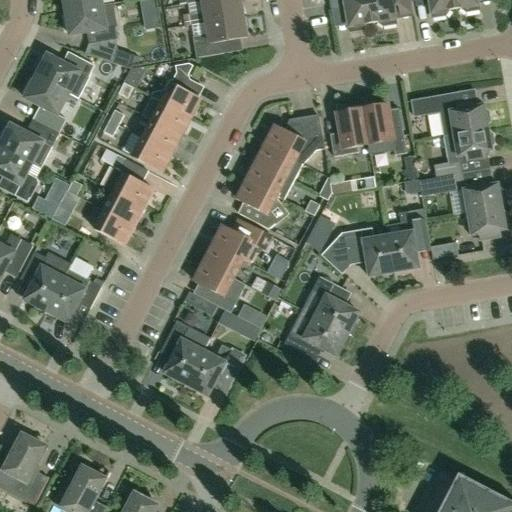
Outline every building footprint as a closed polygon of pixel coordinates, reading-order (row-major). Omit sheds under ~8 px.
[(66,12),(103,6),(102,0),(60,0),(62,7),(65,7),(66,12)] [(243,17),(240,0),(210,0),(187,4),(203,2),(204,13),(189,15),(191,26),(206,23),(243,17)] [(373,24),(368,0),(329,0),(332,12),(346,10),(350,33),(363,31),(367,25),(373,24)] [(397,25),(396,20),(410,18),(406,0),(368,0),(373,24),(378,23),(384,27),(397,25)] [(455,10),(453,0),(429,0),(433,19),(446,17),(450,11),(455,10)] [(453,0),(455,10),(461,9),(466,13),(479,11),(477,0),(453,0)] [(112,4),(103,6),(66,12),(67,17),(64,18),(66,32),(69,31),(70,36),(92,33),(94,45),(119,40),(115,18),(112,4)] [(197,59),(198,59),(212,57),(210,45),(222,43),(247,38),(243,17),(206,23),(208,35),(193,38),(196,59),(197,59)] [(131,70),(135,57),(116,50),(112,64),(131,70)] [(95,67),(73,55),(67,66),(48,55),(45,60),(42,59),(36,71),(39,73),(36,77),(70,95),(76,83),(79,84),(86,84),(95,67)] [(183,77),(189,75),(193,67),(189,65),(175,67),(176,74),(183,77)] [(201,82),(206,73),(197,69),(192,78),(201,82)] [(70,95),(36,77),(34,82),(31,81),(24,93),(27,95),(25,99),(44,109),(37,123),(60,134),(67,121),(58,116),(70,95)] [(188,93),(190,90),(173,81),(169,82),(163,93),(160,92),(153,94),(150,98),(191,119),(201,100),(188,93)] [(128,100),(134,89),(125,84),(119,95),(128,100)] [(462,104),(460,94),(412,102),(415,118),(440,113),(444,137),(489,129),(488,125),(490,122),(488,113),(485,111),(485,106),(477,107),(476,102),(462,104)] [(181,137),(191,119),(150,98),(153,99),(144,117),(181,137)] [(392,131),(387,106),(363,110),(369,146),(380,144),(381,150),(394,148),(395,156),(407,154),(403,129),(392,131)] [(334,158),(359,154),(358,147),(369,146),(363,110),(338,114),(342,139),(331,141),(334,158)] [(119,127),(124,116),(115,112),(110,122),(119,127)] [(172,155),(181,137),(144,117),(144,118),(151,122),(142,139),(172,155)] [(267,146),(296,161),(304,165),(317,151),(325,150),(323,140),(319,117),(291,122),(286,132),(277,127),(267,146)] [(119,127),(110,122),(104,133),(113,138),(119,127)] [(0,146),(0,147),(33,165),(41,169),(60,134),(37,123),(31,136),(11,126),(8,130),(6,129),(0,139),(0,141),(2,143),(0,146)] [(486,159),(485,153),(493,152),(492,148),(494,145),(492,135),(489,133),(489,129),(444,137),(449,164),(434,167),(436,179),(461,175),(458,158),(465,157),(466,163),(486,159)] [(162,174),(172,155),(142,139),(133,158),(162,174)] [(294,183),(303,166),(296,162),(296,161),(267,146),(258,164),(294,183)] [(33,165),(0,147),(0,175),(8,179),(2,190),(24,202),(28,204),(30,200),(31,200),(39,185),(37,180),(28,175),(33,165)] [(101,161),(112,167),(117,157),(106,151),(101,161)] [(121,172),(127,161),(117,157),(112,167),(120,171),(121,172)] [(418,180),(415,157),(405,159),(409,182),(418,180)] [(285,202),(294,183),(258,164),(248,182),(277,198),(285,202)] [(104,188),(114,194),(143,209),(153,190),(113,169),(104,188)] [(464,191),(461,175),(436,179),(419,182),(422,198),(464,191)] [(328,202),(332,194),(330,180),(328,179),(319,197),(328,202)] [(491,186),(490,180),(470,184),(471,190),(464,191),(468,214),(503,208),(502,204),(504,201),(502,192),(499,190),(499,185),(491,186)] [(77,197),(82,186),(73,182),(68,192),(77,197)] [(269,231),(289,215),(276,199),(277,198),(248,182),(238,201),(246,205),(240,216),(269,231)] [(350,182),(331,186),(332,194),(333,196),(352,193),(350,182)] [(134,227),(143,209),(114,194),(105,212),(134,227)] [(40,213),(51,219),(57,208),(46,202),(40,213)] [(315,217),(320,206),(311,202),(305,213),(315,217)] [(500,238),(499,232),(507,231),(506,226),(508,223),(506,214),(503,212),(503,208),(468,214),(472,237),(479,236),(480,241),(500,238)] [(395,274),(420,269),(414,235),(428,233),(424,210),(399,214),(401,224),(387,227),(395,274)] [(124,246),(134,227),(105,212),(95,230),(124,246)] [(237,220),(231,231),(224,227),(214,246),(244,262),(253,243),(260,247),(266,250),(272,238),(250,227),(237,220)] [(395,274),(387,227),(386,227),(388,237),(374,239),(372,229),(347,234),(349,246),(363,244),(369,278),(395,274)] [(311,243),(320,250),(329,241),(320,233),(311,243)] [(20,273),(33,247),(12,235),(5,248),(0,245),(0,281),(8,267),(20,273)] [(289,243),(282,257),(299,266),(306,251),(289,243)] [(433,261),(458,256),(455,244),(431,248),(433,261)] [(234,280),(244,262),(214,246),(205,264),(234,280)] [(46,259),(35,253),(23,275),(35,281),(25,301),(47,312),(71,265),(59,259),(48,256),(46,259)] [(276,260),(268,275),(281,281),(288,266),(276,260)] [(234,280),(205,264),(195,283),(207,289),(202,299),(225,311),(231,314),(236,305),(246,286),(234,280)] [(91,310),(102,288),(94,284),(81,277),(69,270),(72,265),(71,265),(47,312),(68,324),(79,304),(91,310)] [(349,336),(360,314),(340,304),(347,292),(320,278),(309,300),(322,306),(315,318),(349,336)] [(94,284),(102,288),(104,284),(97,280),(94,284)] [(269,284),(263,295),(267,297),(276,302),(282,291),(272,286),(269,284)] [(204,300),(190,294),(185,304),(199,310),(204,300)] [(231,314),(225,311),(219,324),(233,331),(239,318),(231,314)] [(257,316),(252,325),(260,329),(264,320),(257,316)] [(349,336),(315,318),(309,330),(296,324),(284,346),(311,360),(318,347),(337,357),(349,336)] [(187,386),(204,352),(210,340),(177,323),(163,348),(175,355),(165,374),(187,386)] [(230,384),(244,357),(223,346),(216,359),(204,352),(187,386),(208,397),(219,378),(230,384)] [(36,504),(49,479),(39,474),(41,471),(38,464),(47,448),(23,436),(4,472),(17,479),(11,491),(36,504)] [(105,511),(108,508),(96,502),(108,480),(83,467),(61,508),(67,511),(105,511)] [(511,511),(511,506),(462,481),(445,511),(511,511)] [(156,511),(159,507),(135,494),(125,511),(156,511)]
